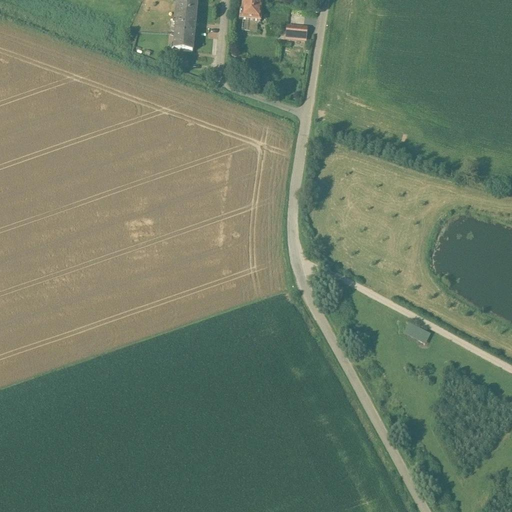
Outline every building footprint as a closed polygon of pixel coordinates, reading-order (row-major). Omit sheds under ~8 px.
[(242,0),(241,13),(240,13),(239,22),(248,23),(247,27),(258,28),(259,24),(261,24),(263,0),(242,0)] [(197,6),(178,4),(177,20),(195,22),(197,6)] [(195,22),(177,20),(175,36),(194,38),(195,22)] [(308,29),(286,26),(284,41),(306,44),(308,29)] [(194,38),(175,36),(174,52),(193,54),(194,38)] [(426,346),(431,335),(408,324),(403,336),(426,346)]
